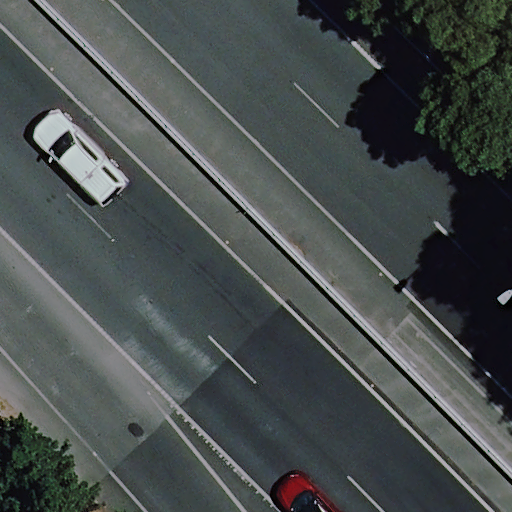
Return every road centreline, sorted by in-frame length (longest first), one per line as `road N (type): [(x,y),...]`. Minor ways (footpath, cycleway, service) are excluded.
road 1 (motorway): [(379,511),(0,131)]
road 2 (motorway): [(200,0),(511,310)]
road 3 (motorway): [(197,511),(0,291)]
